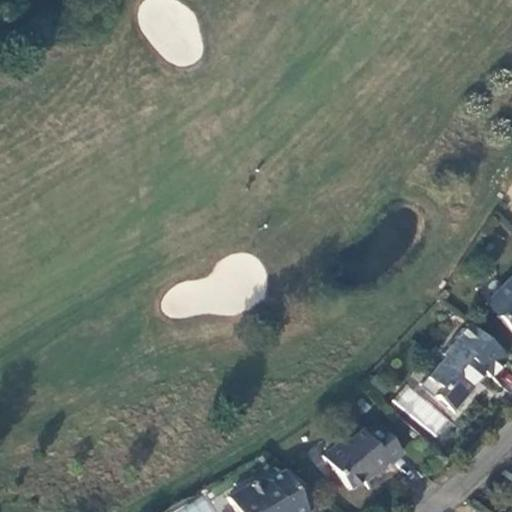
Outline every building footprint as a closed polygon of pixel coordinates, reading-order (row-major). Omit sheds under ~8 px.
[(511,275),(490,298),(502,310),(495,317),(511,334),(511,275)] [(483,304),(495,317),(502,310),(490,298),(483,304)] [(488,377),(505,358),(466,324),(439,354),(442,357),(424,378),(438,389),(432,395),(451,412),(472,388),(468,384),(474,378),(477,381),(484,374),(488,377)] [(429,398),(432,395),(438,389),(424,378),(416,387),(429,398)] [(436,438),(451,421),(407,383),(392,400),(436,438)] [(340,439),(319,457),(348,489),(369,472),(371,474),(386,462),(387,465),(400,453),(375,423),(362,433),(359,429),(347,440),(340,439)] [(306,511),(305,509),(316,494),(285,470),(266,481),(259,479),(226,498),(233,511),(306,511)] [(203,511),(198,503),(182,511),(203,511)]
